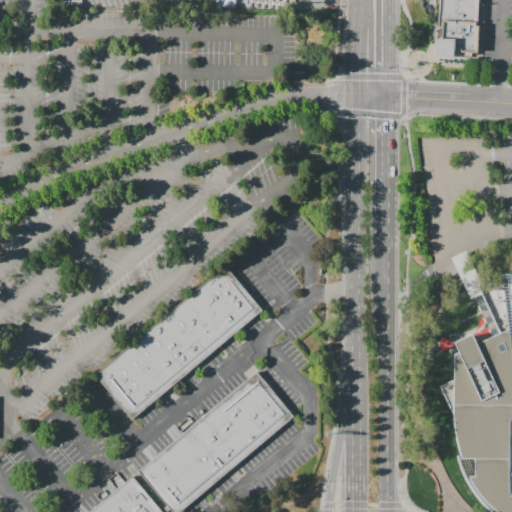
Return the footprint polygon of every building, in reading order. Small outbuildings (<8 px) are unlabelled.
[(434,59),(435,39),(442,39),(443,29),(438,28),(439,0),(478,0),(476,53),(470,53),(470,56),(452,55),(452,60),(434,59)] [(455,342),(472,334),(476,342),(487,338),(452,259),(459,254),(468,250),(480,282),(503,282),(503,273),(511,273),(511,511),(497,511),(492,507),(477,491),(468,477),(474,477),(474,458),(461,458),(455,435),(452,422),(435,386),(452,378),(452,354),(459,351),(455,342)] [(95,376),(132,419),(261,309),(226,268),(95,376)] [(141,471),(175,511),(181,511),(297,416),(256,371),(141,471)] [(93,511),(133,479),(160,511),(93,511)]
